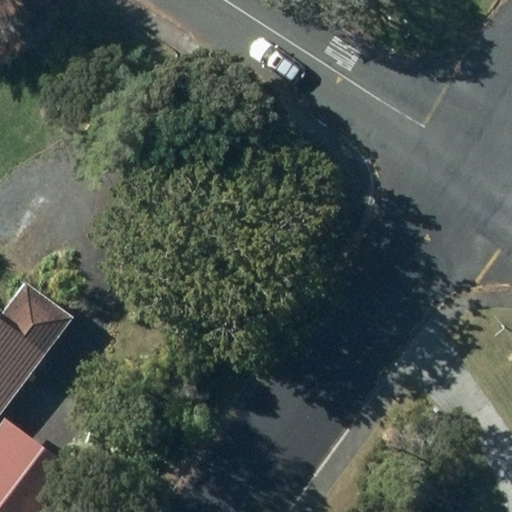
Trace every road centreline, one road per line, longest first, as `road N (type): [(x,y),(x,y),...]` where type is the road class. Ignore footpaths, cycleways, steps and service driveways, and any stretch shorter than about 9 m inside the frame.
road 1 (residential): [(476,165),(226,511)]
road 2 (tertiary): [(476,165),(217,0)]
